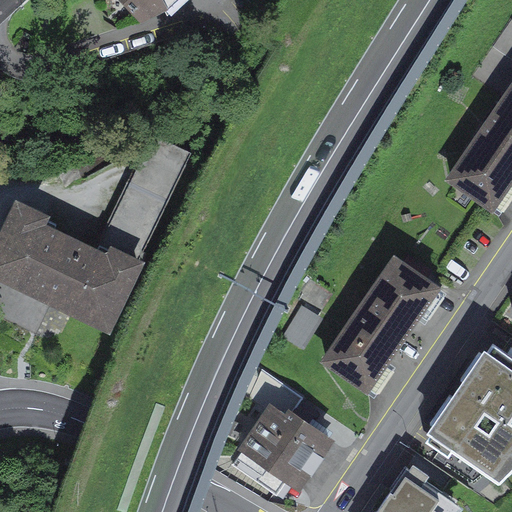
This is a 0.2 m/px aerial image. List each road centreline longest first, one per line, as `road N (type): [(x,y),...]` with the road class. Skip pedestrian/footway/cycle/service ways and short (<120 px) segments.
road 1 (motorway): [(145,511),(239,282),(409,0)]
road 2 (motorway): [(351,0),(243,177),(166,328),(95,511)]
road 3 (tertiary): [(511,252),(437,355),(341,511)]
road 4 (tertiary): [(231,511),(78,421)]
